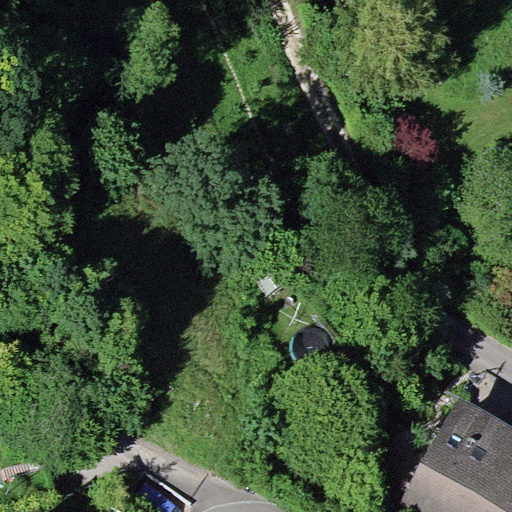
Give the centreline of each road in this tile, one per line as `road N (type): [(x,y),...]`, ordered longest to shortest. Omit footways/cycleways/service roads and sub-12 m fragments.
road 1 (track): [(511,358),(411,294),(286,0)]
road 2 (residential): [(0,356),(88,427),(243,511)]
